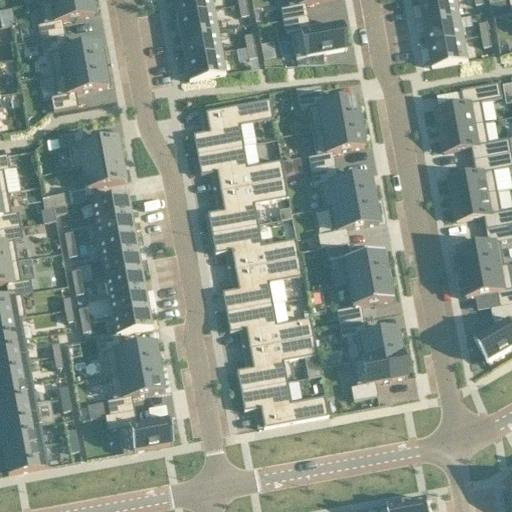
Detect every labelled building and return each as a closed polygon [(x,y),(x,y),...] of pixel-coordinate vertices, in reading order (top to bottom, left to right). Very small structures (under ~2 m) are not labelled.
[(44,27),(37,29),(40,43),(65,38),(62,24),(94,19),(90,0),(69,0),(39,6),(44,27)] [(210,0),(173,0),(177,19),(213,13),(210,0)] [(289,10),(280,11),(283,25),(307,20),(305,7),(337,1),(336,0),(286,0),(288,6),(289,10)] [(456,0),(451,0),(421,6),(425,27),(461,20),(456,0)] [(483,0),(474,0),(476,8),(484,7),(483,0)] [(246,6),(238,8),(240,20),(248,18),(246,6)] [(213,13),(177,19),(181,40),(217,34),(213,13)] [(307,20),(283,25),(285,38),(291,37),(296,62),(346,52),(341,27),(310,33),(307,20)] [(461,20),(425,27),(429,48),(465,41),(461,20)] [(488,25),(480,27),(482,38),(490,37),(488,25)] [(217,34),(181,40),(185,62),(221,55),(217,34)] [(252,37),(244,39),(246,50),(254,49),(252,37)] [(490,37),(482,38),(484,50),(492,49),(490,37)] [(65,38),(40,43),(43,57),(49,56),(53,78),(103,68),(99,46),(67,52),(65,38)] [(465,41),(429,48),(433,71),(469,64),(465,41)] [(254,49),(246,50),(248,62),(256,61),(254,49)] [(221,55),(185,62),(189,84),(225,77),(221,55)] [(57,99),(51,101),(53,115),(78,110),(76,96),(107,91),(103,68),(53,78),(57,99)] [(511,85),(503,87),(507,107),(511,105),(511,85)] [(464,106),(436,111),(440,134),(486,125),(482,105),(503,101),(500,86),(461,93),(464,106)] [(321,93),(296,97),(299,112),(307,110),(312,134),(360,125),(355,101),(324,107),(321,93)] [(209,134),(193,137),(197,158),(243,149),(240,128),(273,122),(270,102),(205,114),(209,134)] [(316,159),(308,160),(310,174),(335,170),(333,156),(364,150),(360,125),(312,134),(316,159)] [(486,125),(440,134),(445,156),(472,151),(474,163),(511,155),(511,148),(511,141),(489,145),(486,125)] [(83,135),(58,140),(60,152),(69,150),(73,172),(120,163),(116,141),(85,147),(83,135)] [(243,149),(197,158),(200,178),(216,175),(220,194),(285,182),(281,163),(247,170),(243,149)] [(476,175),(449,180),(453,202),(498,194),(495,174),(511,170),(511,155),(474,163),(476,175)] [(0,196),(7,195),(3,173),(10,172),(7,158),(0,159),(0,196)] [(86,192),(68,195),(70,207),(91,204),(95,203),(93,191),(125,185),(120,163),(73,172),(73,173),(82,171),(86,192)] [(335,170),(310,174),(313,188),(319,187),(324,211),(374,202),(369,178),(338,183),(335,170)] [(223,213),(207,216),(211,236),(258,228),(254,207),(288,201),(285,182),(220,194),(223,213)] [(498,194),(453,202),(457,224),(485,219),(487,233),(511,228),(511,212),(502,214),(498,194)] [(7,195),(0,196),(0,232),(20,229),(18,216),(11,217),(7,195)] [(95,203),(91,204),(94,224),(130,217),(127,197),(95,203)] [(333,235),(317,238),(320,252),(349,246),(347,233),(378,227),(374,202),(324,211),(324,212),(328,211),(329,215),(333,235)] [(65,209),(54,211),(55,219),(67,217),(65,209)] [(54,211),(41,213),(43,226),(56,224),(55,219),(54,211)] [(289,211),(279,213),(281,223),(291,222),(289,211)] [(130,217),(94,224),(98,242),(134,236),(130,217)] [(258,228),(211,236),(215,257),(231,254),(234,273),(299,261),(296,242),(262,248),(258,228)] [(490,246),(458,252),(463,277),(511,268),(510,267),(506,268),(501,245),(511,242),(511,228),(487,233),(490,246)] [(0,267),(18,264),(14,244),(22,242),(20,229),(0,232),(0,267)] [(72,235),(64,236),(67,248),(74,247),(72,235)] [(134,236),(98,242),(101,261),(137,255),(134,236)] [(349,246),(320,252),(325,251),(327,265),(343,262),(347,286),(388,279),(383,254),(352,260),(349,246)] [(74,247),(67,248),(69,260),(77,259),(74,247)] [(137,255),(101,261),(105,280),(141,274),(137,255)] [(238,292),(222,294),(226,315),(273,306),(269,286),(303,279),(299,261),(234,273),(238,292)] [(18,264),(0,267),(0,289),(5,289),(8,300),(22,298),(32,296),(30,283),(22,285),(18,264)] [(511,275),(511,268),(463,277),(467,301),(499,296),(501,309),(511,307),(511,275)] [(79,273),(71,274),(73,286),(81,285),(79,273)] [(141,274),(105,280),(108,298),(144,292),(141,274)] [(352,311),(336,313),(339,328),(366,323),(363,309),(392,303),(388,279),(347,286),(352,311)] [(81,285),(73,286),(76,298),(84,296),(81,285)] [(144,292),(108,298),(108,299),(112,318),(148,311),(144,292)] [(8,300),(0,301),(0,324),(26,320),(22,298),(8,300)] [(70,300),(62,301),(64,313),(72,312),(70,300)] [(273,306),(226,315),(230,335),(245,333),(249,351),(314,339),(310,321),(276,327),(273,306)] [(497,330),(475,343),(488,366),(511,351),(511,307),(501,309),(491,311),(494,325),(497,330)] [(86,310),(78,312),(80,324),(88,322),(86,310)] [(148,311),(112,318),(115,338),(151,331),(148,311)] [(72,312),(64,313),(66,325),(74,323),(72,312)] [(26,320),(0,324),(0,346),(25,342),(21,322),(26,321),(26,320)] [(88,322),(80,324),(83,336),(91,334),(88,322)] [(366,323),(339,328),(341,342),(353,340),(358,363),(352,364),(352,365),(402,355),(401,355),(396,331),(368,336),(366,323)] [(120,337),(95,342),(98,356),(104,355),(108,379),(158,370),(154,345),(122,351),(120,337)] [(252,370),(236,373),(240,394),(287,385),(283,364),(317,358),(314,339),(249,351),(252,370)] [(25,342),(0,346),(0,368),(29,364),(25,342)] [(59,346),(51,347),(53,359),(61,358),(59,346)] [(356,389),(350,390),(353,404),(377,400),(375,386),(406,380),(402,355),(352,365),(356,389)] [(61,358),(53,359),(55,371),(63,369),(61,358)] [(29,364),(0,368),(0,390),(33,385),(29,364)] [(113,403),(107,404),(109,418),(134,414),(132,400),(163,394),(158,370),(108,379),(113,403)] [(33,385),(0,390),(0,412),(37,406),(33,385)] [(287,385),(240,394),(244,414),(260,411),(263,431),(328,419),(325,399),(291,406),(287,385)] [(67,388),(59,390),(61,402),(69,400),(67,388)] [(69,400),(61,402),(63,413),(71,412),(69,400)] [(37,406),(0,412),(0,434),(40,427),(37,406)] [(109,418),(105,419),(107,434),(118,432),(123,457),(173,447),(168,422),(137,428),(134,414),(109,418)] [(40,427),(0,434),(0,435),(4,456),(44,448),(40,427)] [(75,431),(67,432),(69,444),(77,443),(75,431)] [(77,443),(69,444),(71,456),(79,454),(77,443)] [(44,448),(4,456),(8,478),(49,471),(44,448)] [(379,511),(430,511),(429,502),(379,511)]
